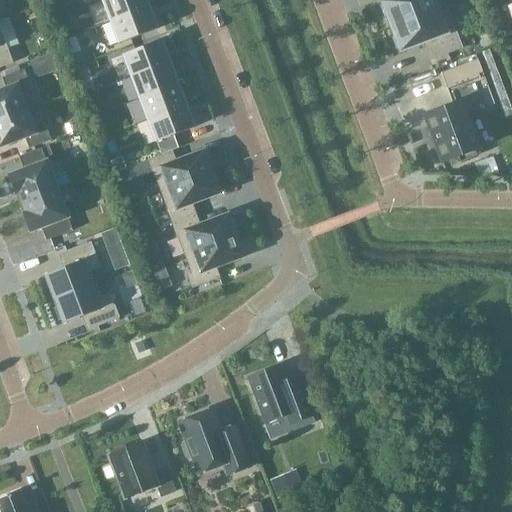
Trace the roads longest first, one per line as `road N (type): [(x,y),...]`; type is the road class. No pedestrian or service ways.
road 1 (residential): [(28,431),(168,366),(297,271),(194,0)]
road 2 (residential): [(511,199),(395,198),(320,0)]
